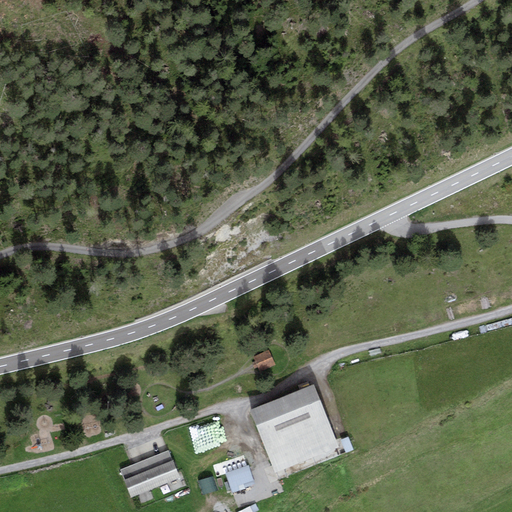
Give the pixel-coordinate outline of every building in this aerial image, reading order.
[(269,351),(254,359),(260,371),(275,363),(269,351)] [(313,385),(250,410),(275,475),(339,450),(313,385)] [(205,427),(189,432),(196,455),(212,450),(205,427)] [(348,436),(340,440),(345,453),(353,450),(348,436)] [(168,451),(121,469),(131,497),(179,478),(168,451)] [(248,465),(226,473),(232,492),(255,484),(248,465)] [(200,481),(201,495),(213,494),(212,480),(200,481)]
